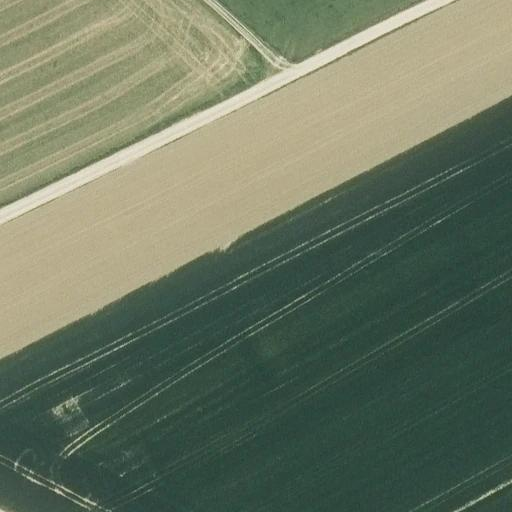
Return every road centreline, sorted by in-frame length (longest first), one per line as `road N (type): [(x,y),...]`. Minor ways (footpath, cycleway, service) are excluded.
road 1 (track): [(288,74),(0,216)]
road 2 (track): [(288,74),(440,0)]
